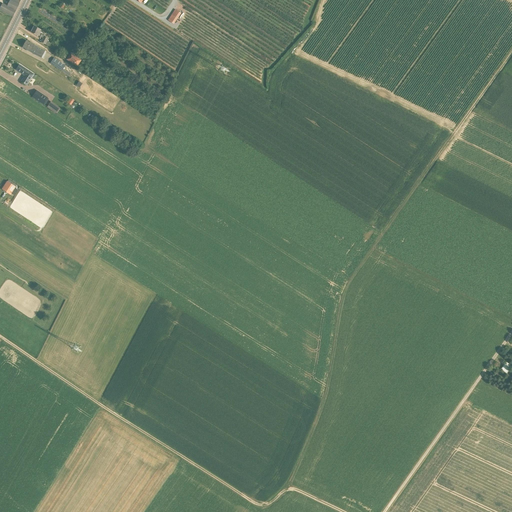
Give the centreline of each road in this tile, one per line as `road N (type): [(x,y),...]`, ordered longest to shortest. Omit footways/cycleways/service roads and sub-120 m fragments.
road 1 (track): [(285,489),(327,393),(349,281),(511,54)]
road 2 (track): [(0,336),(255,503),(267,505),(285,489)]
road 3 (track): [(385,511),(511,333)]
